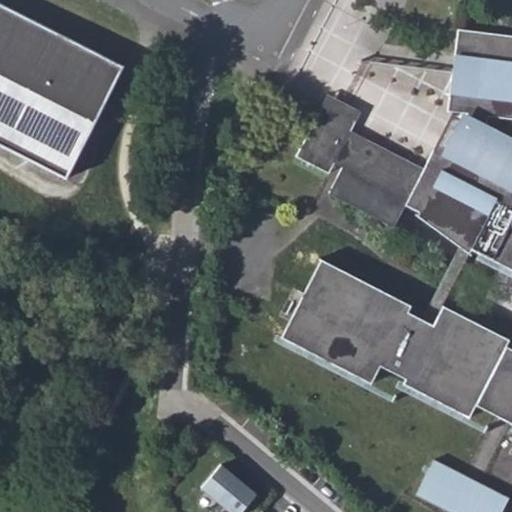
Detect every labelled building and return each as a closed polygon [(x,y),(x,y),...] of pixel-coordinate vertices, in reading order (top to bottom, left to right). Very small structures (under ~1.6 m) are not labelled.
[(0,144),(66,179),(124,66),(0,2),(0,144)] [(423,169),(405,205),(419,211),(417,215),(460,246),(470,253),(472,249),(511,269),(511,144),(486,131),(488,116),(511,119),(511,35),(458,29),(453,71),(447,111),(467,113),(445,156),(433,149),(423,169)] [(334,162),(350,131),(361,111),(341,101),(328,94),(317,112),(315,117),(296,156),(328,173),(334,162)] [(423,169),(350,131),(334,162),(342,166),(329,193),(393,227),(405,205),(423,169)] [(470,253),(460,246),(421,319),(432,325),(442,305),(470,253)] [(320,258),(280,337),(371,383),(380,365),(405,378),(402,383),(469,417),(476,404),(511,423),(511,349),(505,346),(508,340),(442,305),(432,325),(421,319),(407,312),(411,305),(320,258)] [(247,511),(259,497),(220,463),(196,490),(225,511),(247,511)] [(501,511),(505,506),(431,467),(413,501),(434,511),(501,511)]
